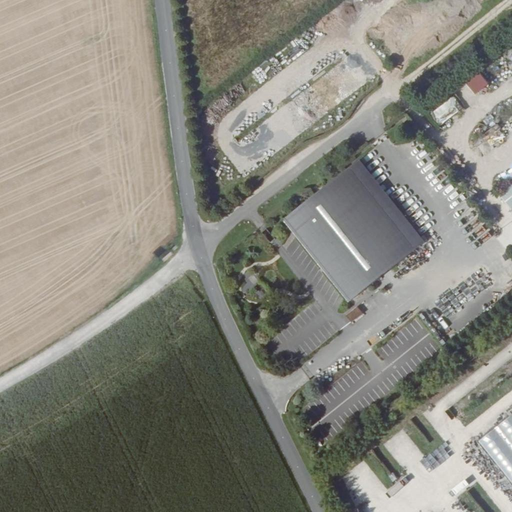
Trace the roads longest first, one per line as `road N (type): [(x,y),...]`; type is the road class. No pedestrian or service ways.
road 1 (tertiary): [(162,0),(186,194),(202,252),(225,326),(317,511)]
road 2 (track): [(0,396),(45,373),(202,252)]
road 3 (track): [(511,354),(438,412),(511,506)]
road 4 (track): [(379,108),(510,0)]
road 5 (unknown): [(418,285),(444,322),(457,327),(499,287),(467,246)]
